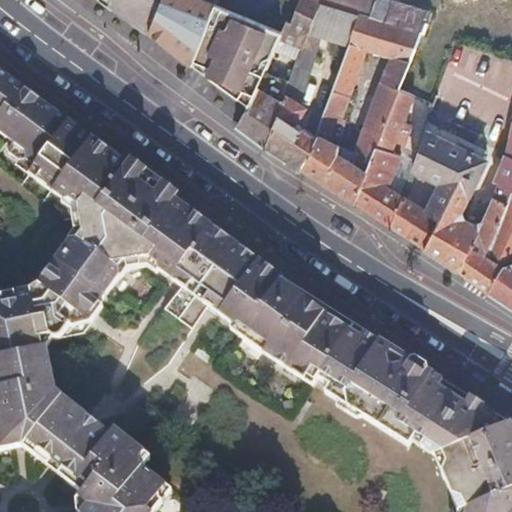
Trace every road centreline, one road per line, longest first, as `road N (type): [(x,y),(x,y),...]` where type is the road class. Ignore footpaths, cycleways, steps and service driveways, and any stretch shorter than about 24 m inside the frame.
road 1 (secondary): [(0,0),(335,243)]
road 2 (secondary): [(335,243),(511,374)]
road 3 (secondary): [(511,349),(335,243)]
